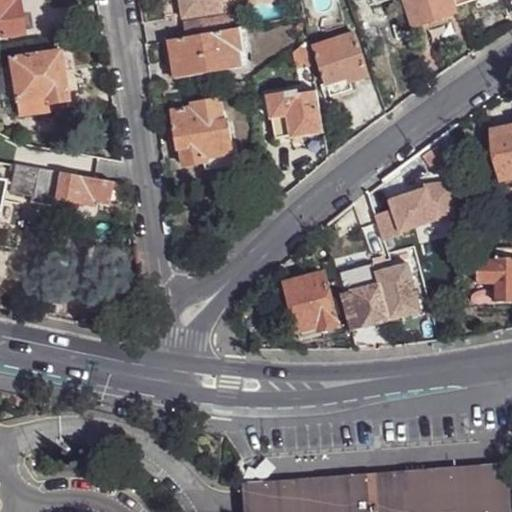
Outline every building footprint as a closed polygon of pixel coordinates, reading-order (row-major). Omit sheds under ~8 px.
[(0,0),(0,38),(24,35),(21,10),(15,11),(13,0),(0,0)] [(179,0),(182,19),(223,12),(220,0),(179,0)] [(455,13),(450,0),(404,0),(415,29),(455,13)] [(209,20),(183,24),(186,39),(211,36),(209,20)] [(186,39),(169,42),(174,80),(241,72),(239,56),(243,55),(240,32),(211,36),(186,39)] [(348,78),(350,83),(367,77),(354,35),(314,47),(325,85),(348,78)] [(169,42),(162,43),(167,82),(174,80),(169,42)] [(308,43),(294,55),(296,68),(312,64),(308,43)] [(8,57),(15,95),(41,91),(42,99),(67,95),(59,49),(8,57)] [(239,56),(241,72),(248,71),(246,55),(243,55),(239,56)] [(352,88),(350,83),(348,78),(325,85),(329,95),(352,88)] [(41,91),(15,95),(12,96),(16,118),(45,113),(42,99),(41,91)] [(324,133),(317,93),(299,95),(298,92),(269,96),(276,141),(324,133)] [(235,154),(229,121),(224,122),(220,99),(192,103),(193,109),(170,112),(177,150),(182,149),(184,168),(207,164),(207,159),(235,154)] [(511,130),(510,131),(498,133),(490,135),(500,183),(511,181),(511,130)] [(437,142),(423,153),(433,165),(446,154),(437,142)] [(56,200),(61,173),(16,165),(11,194),(34,198),(33,203),(56,207),(58,201),(56,200)] [(109,205),(112,182),(61,173),(56,200),(58,201),(94,207),(94,203),(109,205)] [(455,183),(425,184),(426,188),(390,199),(401,230),(436,219),(456,219),(455,183)] [(511,259),(495,260),(494,268),(511,267),(511,259)] [(328,280),(337,277),(333,262),(323,264),(325,274),(328,280)] [(352,331),(422,313),(408,265),(375,274),(373,266),(339,275),(345,295),(343,295),(352,331)] [(511,267),(494,268),(494,271),(476,271),(476,289),(494,290),(494,308),(511,308),(511,267)] [(328,280),(325,274),(287,284),(300,333),(320,328),(321,332),(340,327),(328,280)] [(320,328),(300,333),(303,341),(322,336),(321,332),(320,328)] [(243,457),(245,482),(509,465),(506,440),(473,440),(243,457)] [(509,465),(245,482),(246,498),(509,480),(509,465)] [(511,511),(509,480),(246,498),(246,511),(511,511)]
